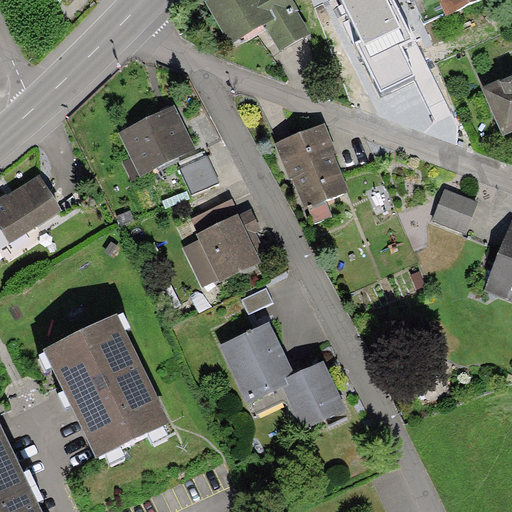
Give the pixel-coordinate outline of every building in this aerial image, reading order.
[(211,0),(205,4),(230,48),(267,27),(281,53),(310,35),(290,0),(211,0)] [(421,46),(397,0),(337,0),(360,43),(354,46),(381,100),(420,81),(407,53),(421,46)] [(440,0),(449,18),(489,0),(440,0)] [(511,77),(482,90),(504,139),(511,135),(511,77)] [(196,152),(175,107),(119,134),(131,159),(123,162),(133,182),(196,152)] [(326,125),(272,148),(287,185),(291,183),(303,212),(307,211),(313,225),(334,217),(328,202),(349,193),(334,156),(338,155),(326,125)] [(208,157),(180,169),(192,196),(220,184),(208,157)] [(60,212),(38,177),(0,200),(0,228),(10,244),(60,212)] [(481,204),(444,189),(431,221),(468,236),(481,204)] [(249,211),(239,216),(231,201),(193,220),(203,240),(184,249),(203,287),(218,280),(220,285),(258,265),(252,252),(260,248),(253,234),(259,231),(249,211)] [(511,232),(488,291),(511,300),(511,232)] [(266,291),(243,301),(248,314),(271,304),(266,291)] [(170,428),(118,318),(46,352),(97,462),(170,428)] [(295,376),(270,325),(221,349),(249,405),(282,388),(305,433),(348,412),(339,396),(323,363),(295,376)] [(40,511),(0,429),(0,511),(40,511)]
